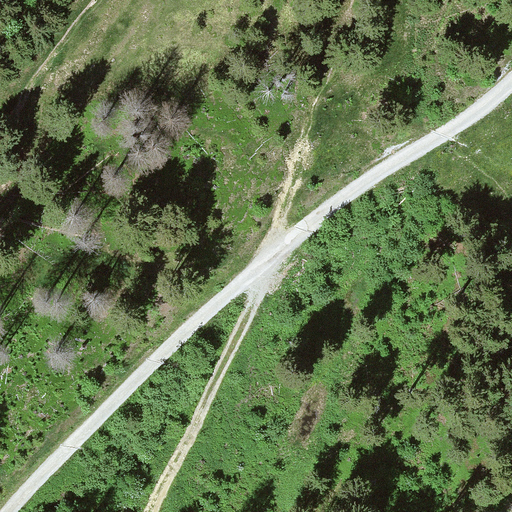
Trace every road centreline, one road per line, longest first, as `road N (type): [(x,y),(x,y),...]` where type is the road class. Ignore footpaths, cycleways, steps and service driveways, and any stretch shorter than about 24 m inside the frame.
road 1 (track): [(445,133),(266,263),(111,403),(8,511)]
road 2 (track): [(358,0),(266,263)]
road 3 (track): [(154,511),(266,263)]
